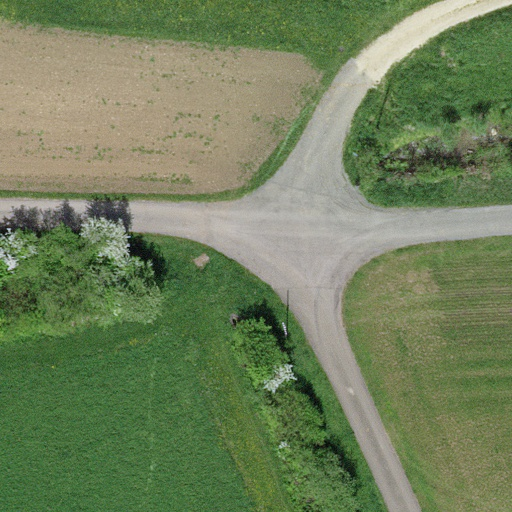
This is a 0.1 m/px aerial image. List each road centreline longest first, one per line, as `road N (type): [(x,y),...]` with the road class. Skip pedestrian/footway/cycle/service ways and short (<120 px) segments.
road 1 (track): [(309,228),(314,169),(348,91),(394,48),(511,0)]
road 2 (unclassified): [(309,228),(0,216)]
road 3 (unclassified): [(309,228),(321,304),(413,511)]
road 4 (unclassified): [(511,227),(309,228)]
